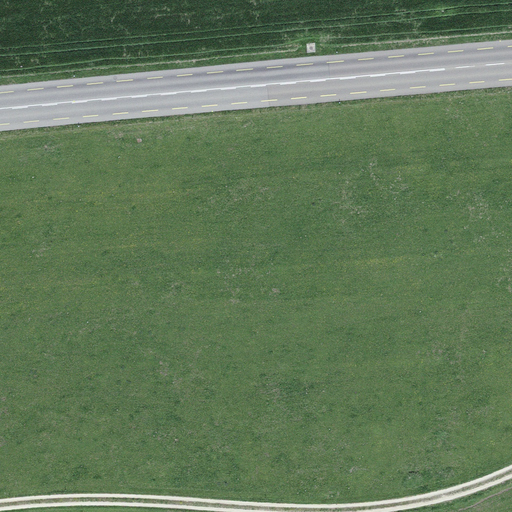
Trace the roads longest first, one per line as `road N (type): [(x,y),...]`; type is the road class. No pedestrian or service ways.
road 1 (track): [(0,507),(75,500),(361,508),(474,487),(511,469)]
road 2 (primary): [(511,63),(0,109)]
